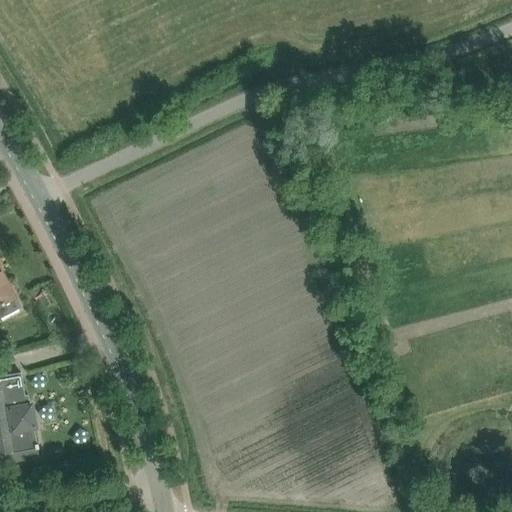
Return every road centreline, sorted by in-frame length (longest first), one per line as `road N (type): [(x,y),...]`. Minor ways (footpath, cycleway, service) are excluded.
road 1 (unclassified): [(42,193),(266,90),(511,28)]
road 2 (tertiary): [(167,511),(114,335),(42,193)]
